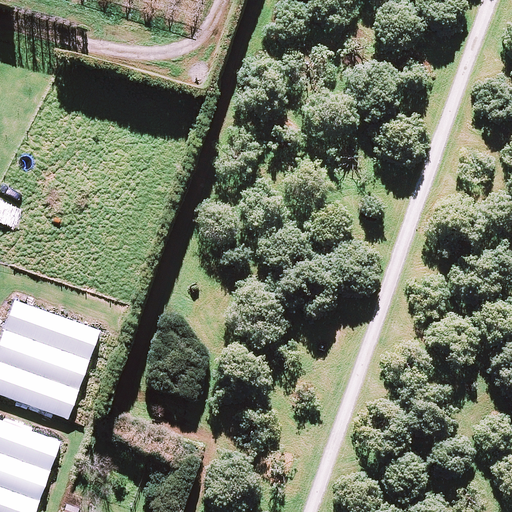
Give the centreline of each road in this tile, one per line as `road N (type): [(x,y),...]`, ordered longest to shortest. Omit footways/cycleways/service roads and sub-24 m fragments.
road 1 (track): [(319,511),(503,0)]
road 2 (track): [(231,0),(206,40),(155,56),(0,20)]
